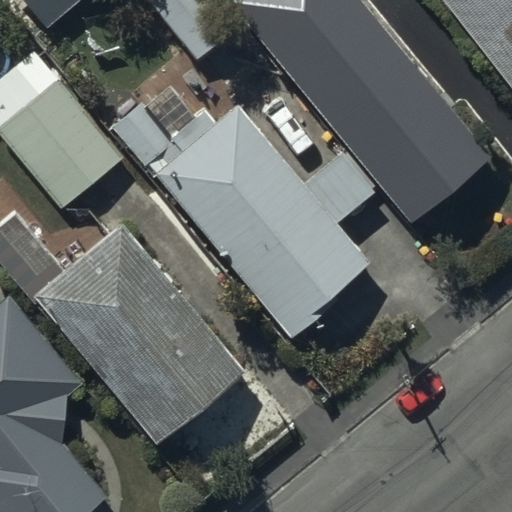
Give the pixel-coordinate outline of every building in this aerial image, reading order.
[(33,0),(47,16),(66,0),(33,0)] [(216,0),(150,0),(197,56),(236,24),(216,0)] [(366,0),(343,0),(277,55),(408,214),(489,148),(366,0)] [(511,0),(444,0),(511,84),(511,0)] [(0,131),(60,203),(121,152),(57,75),(0,122),(0,131)] [(166,153),(150,167),(291,330),(335,292),(329,284),(365,253),(333,216),(369,186),(335,147),(301,177),(233,98),(213,116),(201,101),(166,131),(138,99),(110,123),(142,161),(159,146),(166,153)] [(119,216),(30,289),(153,437),(241,363),(119,216)] [(0,510),(1,511),(79,511),(105,491),(59,435),(63,387),(78,375),(6,288),(0,292),(0,510)]
